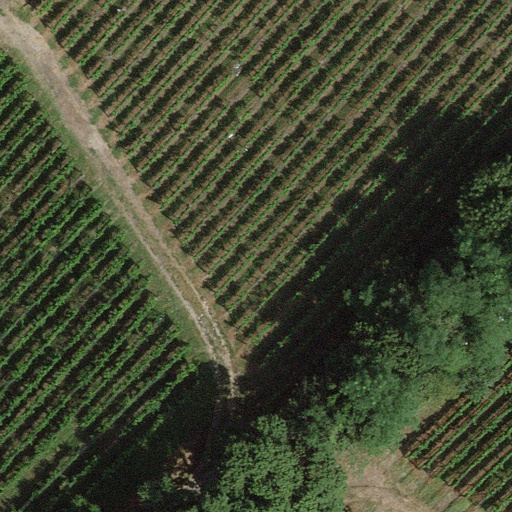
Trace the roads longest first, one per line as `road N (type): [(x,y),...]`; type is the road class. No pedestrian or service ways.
road 1 (unclassified): [(227,511),(311,442),(511,195)]
road 2 (track): [(417,511),(359,484),(311,442)]
